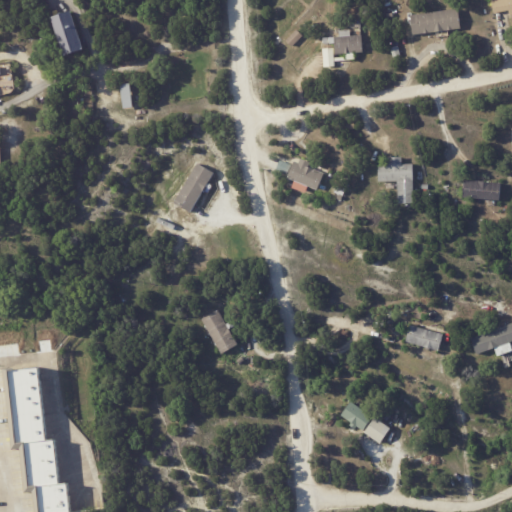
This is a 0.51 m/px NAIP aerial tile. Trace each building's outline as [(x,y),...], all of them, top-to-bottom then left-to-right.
[(511,15),(511,10),(496,13),(493,0),(511,0),(511,15)] [(449,30),(415,35),(412,15),(460,9),(463,29),(449,30)] [(54,16),(73,10),(84,49),(65,55),(53,17),(54,16)] [(288,41),(298,30),(305,35),(294,47),(288,41)] [(353,35),(364,35),(364,52),(338,54),(337,43),(331,43),(331,37),(342,37),(341,31),(352,30),(353,35)] [(394,57),(392,48),(400,46),(402,56),(394,57)] [(334,66),(333,47),(323,48),(324,66),(334,66)] [(124,100),(122,84),(131,83),(134,107),(125,108),(124,100)] [(348,124),(355,121),(358,128),(350,131),(348,124)] [(416,203),(400,204),(400,182),(380,182),(380,165),(390,164),(390,157),(404,157),(404,164),(415,164),(416,203)] [(307,160),(312,163),(310,167),(326,173),(319,189),(310,186),(307,193),(294,188),(297,181),(290,178),(290,176),(278,170),(282,161),(294,166),(296,161),(301,163),(302,158),(307,160)] [(213,177),(192,213),(175,203),(199,163),(216,174),(213,177)] [(464,198),(465,181),(502,183),(501,200),(464,198)] [(336,193),(338,186),(347,189),(345,195),(336,193)] [(221,314),(228,325),(234,322),(237,327),(231,330),(240,345),(223,355),(203,320),(219,310),(221,314)] [(511,352),(500,357),(497,349),(479,355),(473,339),(501,329),(500,326),(503,325),(504,327),(511,324),(511,352)] [(445,334),(441,351),(408,342),(412,325),(445,334)] [(70,511),(36,511),(35,493),(26,494),(22,450),(14,451),(6,371),(40,367),(47,442),(56,441),(60,485),(68,484),(70,511)] [(357,406),(374,417),(365,431),(359,427),(357,430),(351,426),(353,423),(342,416),(352,402),(357,406)] [(392,415),(388,421),(380,416),(383,409),(392,415)] [(385,424),(392,429),(382,444),(366,433),(376,418),(385,424)]
